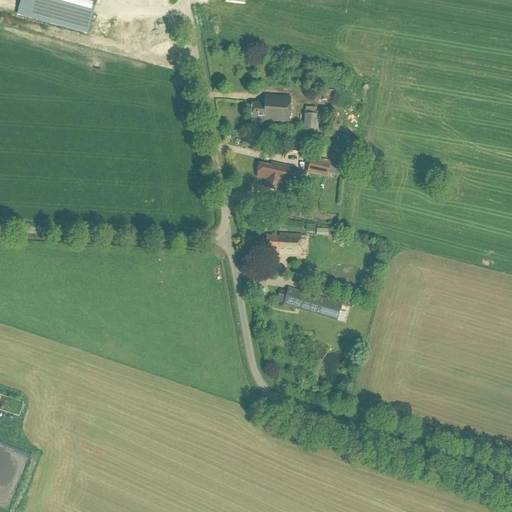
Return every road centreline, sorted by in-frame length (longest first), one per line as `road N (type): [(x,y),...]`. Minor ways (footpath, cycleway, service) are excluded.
road 1 (unclassified): [(511,479),(283,404),(265,391),(248,351),(229,242)]
road 2 (unclassified): [(229,242),(184,0)]
road 3 (unclassified): [(229,242),(0,229)]
